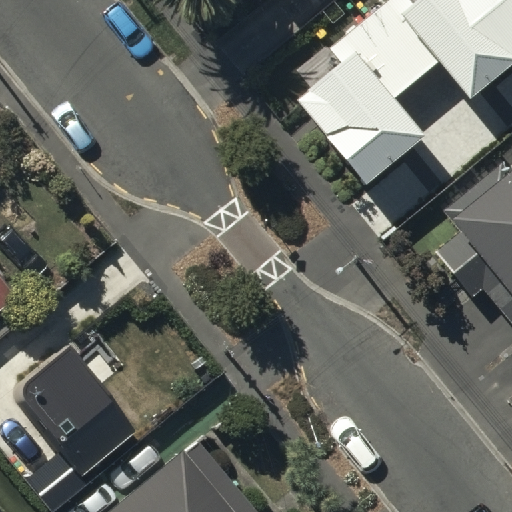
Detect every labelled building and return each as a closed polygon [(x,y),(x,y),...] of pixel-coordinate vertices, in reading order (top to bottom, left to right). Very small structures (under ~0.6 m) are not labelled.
[(344,66),(298,104),(367,187),(425,139),(394,103),(437,67),(469,105),(511,69),(511,0),(421,0),(413,7),(406,0),(394,0),(332,52),(344,66)] [(511,171),(504,163),(442,216),(460,238),(435,258),(473,302),(481,295),(511,331),(511,171)] [(0,339),(18,325),(4,308),(10,303),(0,290),(0,339)] [(59,349),(21,381),(15,393),(17,402),(23,410),(79,475),(130,432),(59,349)] [(250,511),(194,444),(111,511),(250,511)]
